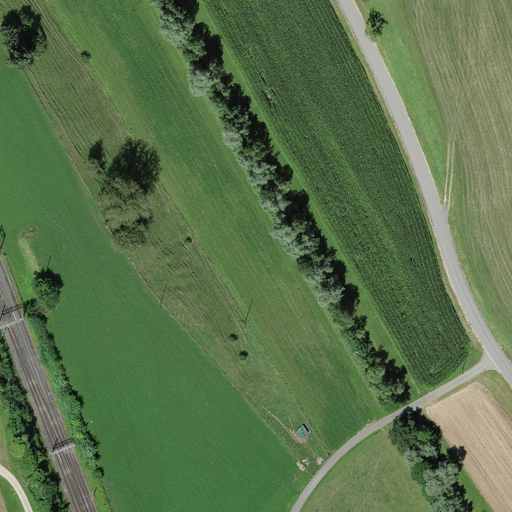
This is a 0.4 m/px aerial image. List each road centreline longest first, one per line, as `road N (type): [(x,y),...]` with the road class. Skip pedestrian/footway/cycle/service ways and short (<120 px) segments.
road 1 (tertiary): [(347,0),(409,135),(475,314),(511,374)]
road 2 (track): [(496,352),(346,445),(294,511)]
